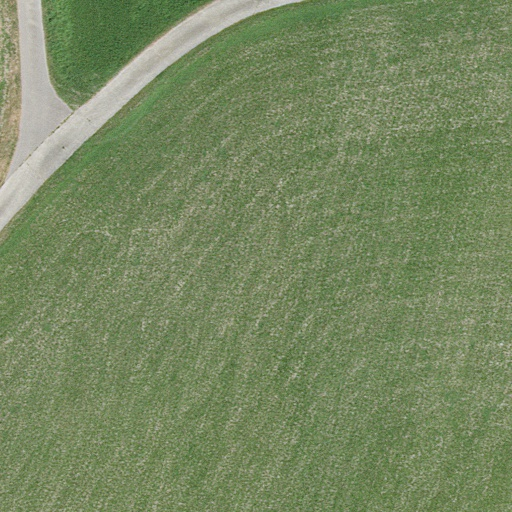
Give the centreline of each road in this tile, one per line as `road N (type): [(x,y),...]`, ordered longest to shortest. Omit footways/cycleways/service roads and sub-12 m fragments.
road 1 (track): [(0,205),(187,27),(249,0)]
road 2 (track): [(22,0),(31,170)]
